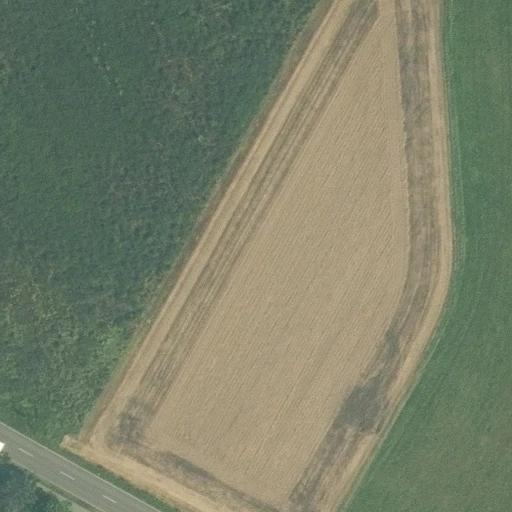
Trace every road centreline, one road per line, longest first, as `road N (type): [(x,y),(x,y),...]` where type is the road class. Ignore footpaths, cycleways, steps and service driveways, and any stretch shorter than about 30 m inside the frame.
road 1 (track): [(452,0),(476,197),(477,278),(467,323),(362,511)]
road 2 (secondary): [(131,511),(0,438)]
